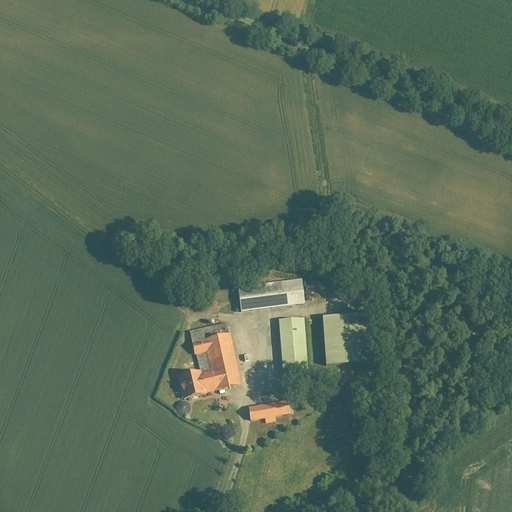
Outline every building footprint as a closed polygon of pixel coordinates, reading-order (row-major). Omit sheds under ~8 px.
[(305,281),(241,288),(244,312),(308,305),(305,281)] [(366,316),(329,318),(332,366),(369,363),(366,316)] [(306,319),(283,321),(288,372),(311,370),(306,319)] [(192,333),(195,343),(233,334),(230,324),(192,333)] [(245,385),(233,334),(195,343),(198,356),(210,353),(214,371),(205,373),(204,371),(180,377),(185,400),(209,395),(208,393),(245,385)] [(180,417),(191,414),(188,402),(177,405),(180,417)] [(287,403),(251,408),(253,422),(268,419),(269,424),(279,422),(278,418),(290,416),(287,403)]
